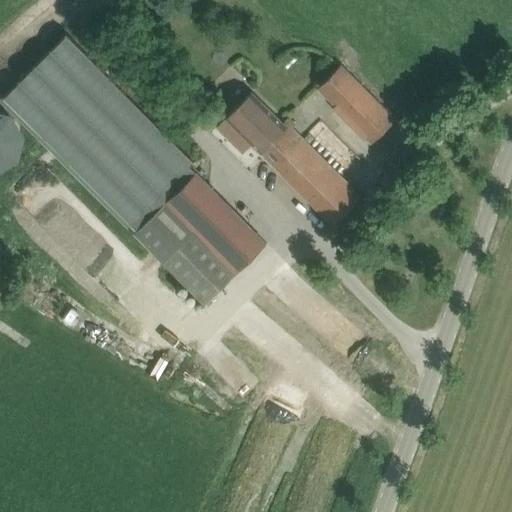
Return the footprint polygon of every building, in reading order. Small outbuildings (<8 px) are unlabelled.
[(137,236),(132,239),(203,310),(266,247),(190,170),(193,168),(65,38),(0,101),(0,104),(8,113),(12,114),(17,122),(126,233),(130,230),(137,236)] [(318,87),(373,142),(396,119),(341,64),(318,87)] [(446,89),(452,99),(462,93),(456,83),(446,89)] [(253,90),(226,117),(334,224),(362,196),(293,127),(295,126),(295,124),(287,117),(284,121),(253,90)] [(0,172),(19,161),(26,136),(11,116),(0,112),(0,172)] [(244,335),(253,342),(266,324),(252,313),(245,322),(251,326),(244,335)]
